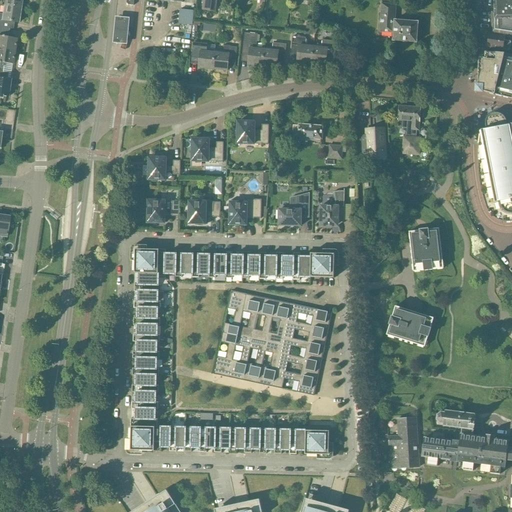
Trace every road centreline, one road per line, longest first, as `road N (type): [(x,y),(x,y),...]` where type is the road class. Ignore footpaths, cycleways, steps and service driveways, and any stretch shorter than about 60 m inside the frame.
road 1 (residential): [(120,462),(341,466),(352,454),(344,245),(127,241)]
road 2 (residential): [(98,118),(173,121),(244,97),(324,84),(456,96)]
road 3 (residential): [(2,437),(37,185)]
road 4 (residential): [(127,241),(120,462)]
road 5 (residential): [(37,185),(46,0)]
road 6 (residential): [(456,96),(469,124),(474,199),(483,220),(502,230)]
road 7 (tertiary): [(75,237),(98,118)]
road 8 (tertiary): [(79,116),(75,237)]
